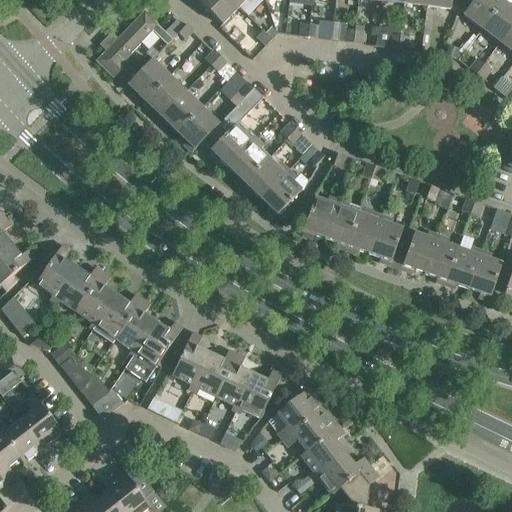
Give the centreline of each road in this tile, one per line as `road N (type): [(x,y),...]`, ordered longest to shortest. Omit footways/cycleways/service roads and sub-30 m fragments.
road 1 (secondary): [(0,109),(95,199),(175,257),(511,434)]
road 2 (secondary): [(511,380),(359,324),(200,232),(23,74)]
road 3 (residential): [(278,511),(245,467),(133,416),(100,442)]
road 4 (residential): [(100,442),(0,320)]
